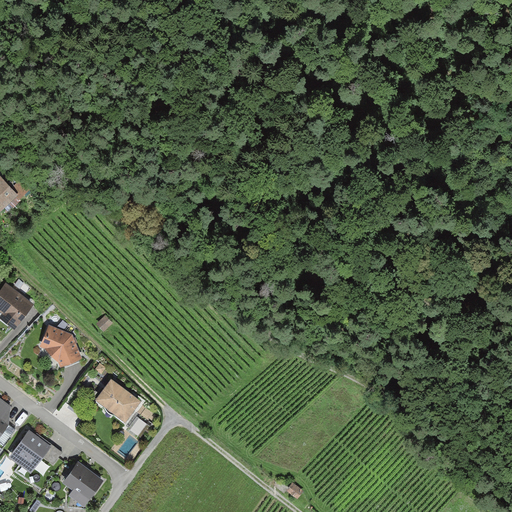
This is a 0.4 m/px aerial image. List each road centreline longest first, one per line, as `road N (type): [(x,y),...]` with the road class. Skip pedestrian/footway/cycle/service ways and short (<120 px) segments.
road 1 (track): [(290,348),(320,344),(408,380),(440,370),(454,338),(431,302),(346,292),(297,253),(270,157),(235,82),(220,0)]
road 2 (track): [(504,511),(426,457),(367,384),(241,316),(109,214),(0,159)]
road 3 (track): [(0,248),(177,416),(128,478)]
road 4 (residential): [(0,380),(128,478),(103,511)]
road 5 (track): [(299,511),(177,416)]
road 6 (track): [(511,94),(479,92),(450,73),(437,49),(435,0)]
